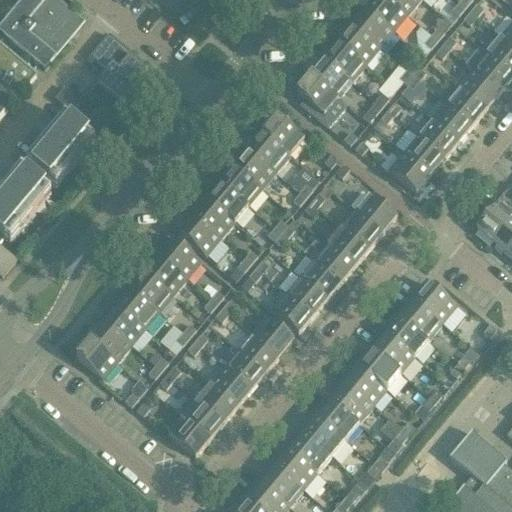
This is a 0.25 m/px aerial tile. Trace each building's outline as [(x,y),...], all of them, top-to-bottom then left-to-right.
[(66,38),(73,30),(76,33),(79,30),(70,23),(73,19),(66,13),(64,15),(55,7),(56,5),(49,0),(24,0),(0,29),(0,37),(45,74),(57,60),(55,59),(60,52),(59,50),(67,41),(69,42),(69,41),(66,38)] [(407,21),(381,0),(378,0),(366,14),(394,37),(407,21)] [(421,4),(416,0),(381,0),(407,21),(421,4)] [(465,13),(472,5),(465,0),(464,0),(458,7),(465,13)] [(458,21),(465,13),(458,7),(451,16),(458,21)] [(477,23),(483,14),(477,9),(470,17),(477,23)] [(394,37),(366,14),(352,31),(380,54),(394,37)] [(470,31),(477,23),(470,17),(463,25),(470,31)] [(511,27),(500,42),(511,51),(511,27)] [(366,71),(380,54),(352,31),(338,48),(366,71)] [(437,46),(444,38),(437,32),(431,40),(437,46)] [(121,107),(147,75),(126,58),(129,56),(109,39),(90,61),(107,75),(97,87),(121,107)] [(431,54),(437,46),(431,40),(424,49),(431,54)] [(449,56),(456,48),(449,42),(442,50),(449,56)] [(511,51),(500,42),(486,59),(511,80),(511,51)] [(20,99),(37,79),(0,47),(0,123),(11,110),(7,107),(16,96),(20,99)] [(366,71),(338,48),(325,64),(352,87),(366,71)] [(442,64),(449,56),(442,50),(435,58),(442,64)] [(511,83),(511,80),(486,59),(472,76),(500,98),(511,83)] [(352,87),(325,64),(311,81),(338,104),(352,87)] [(412,81),(419,73),(412,68),(405,76),(412,81)] [(419,87),(425,79),(419,73),(412,81),(419,87)] [(405,89),(412,81),(405,76),(399,84),(405,89)] [(500,98),(472,76),(458,92),(486,115),(500,98)] [(345,110),(338,104),(311,81),(296,98),(293,95),(289,100),(327,132),(345,110)] [(412,95),(419,87),(412,81),(405,89),(412,95)] [(81,106),(64,92),(55,103),(71,117),(81,106)] [(486,115),(458,92),(445,109),(472,131),(486,115)] [(382,112),(389,104),(382,99),(375,107),(382,112)] [(375,121),(382,112),(375,107),(368,115),(375,121)] [(394,122),(400,114),(394,108),(387,116),(394,122)] [(472,131),(445,109),(431,125),(458,148),(472,131)] [(387,130),(394,122),(387,116),(380,125),(387,130)] [(56,192),(95,146),(65,121),(26,167),(31,171),(41,179),(51,188),(56,192)] [(304,144),(277,122),(262,139),(290,162),(304,144)] [(445,164),(458,148),(431,125),(417,142),(445,164)] [(350,151),(357,143),(350,137),(343,146),(350,151)] [(290,162),(262,139),(248,156),(276,178),(290,162)] [(445,164),(417,142),(403,158),(430,181),(445,164)] [(361,161),(368,152),(361,147),(355,155),(361,161)] [(276,178),(248,156),(235,172),(262,195),(276,178)] [(430,181),(403,158),(389,176),(416,199),(430,181)] [(336,168),(335,163),(331,159),(324,168),(331,174),(336,168)] [(31,171),(25,177),(36,185),(41,179),(31,171)] [(342,184),(350,175),(346,171),(341,173),(336,179),(342,184)] [(262,195),(235,172),(221,189),(248,212),(262,195)] [(0,238),(10,247),(51,198),(46,194),(36,185),(25,177),(21,173),(0,198),(0,238)] [(41,179),(36,185),(46,194),(51,188),(41,179)] [(248,212),(221,189),(207,205),(234,228),(248,212)] [(306,204),(313,195),(306,190),(299,198),(306,204)] [(299,212),(306,204),(299,198),(293,206),(299,212)] [(317,213),(324,205),(317,199),(311,208),(317,213)] [(382,239),(397,222),(369,199),(355,216),(382,239)] [(234,228),(207,205),(193,222),(221,245),(234,228)] [(493,247),(511,224),(511,216),(499,206),(476,233),(493,247)] [(311,221),(317,213),(311,208),(304,216),(311,221)] [(382,239),(355,216),(341,233),(368,256),(382,239)] [(221,245),(193,222),(179,239),(206,262),(221,245)] [(510,261),(511,258),(511,224),(493,247),(510,261)] [(281,239),(287,230),(281,225),(274,233),(281,239)] [(287,244),(294,236),(287,230),(281,239),(287,244)] [(274,247),(281,239),(274,233),(267,241),(274,247)] [(354,272),(368,256),(341,233),(327,250),(354,272)] [(305,245),(295,237),(289,245),(298,252),(305,245)] [(281,252),(287,244),(281,239),(274,247),(281,252)] [(201,268),(174,245),(159,263),(186,285),(201,268)] [(340,289),(354,272),(327,250),(313,266),(340,289)] [(0,279),(2,281),(16,264),(7,256),(0,264),(0,279)] [(251,270),(257,262),(251,256),(244,264),(251,270)] [(173,301),(186,285),(159,263),(146,279),(173,301)] [(244,278),(251,270),(244,264),(237,273),(244,278)] [(262,280),(269,271),(262,266),(255,274),(262,280)] [(327,305),(340,289),(313,266),(299,283),(327,305)] [(255,288),(262,280),(255,274),(249,282),(255,288)] [(173,301),(146,279),(132,295),(159,318),(173,301)] [(327,305),(299,283),(286,299),(313,322),(327,305)] [(456,312),(429,289),(415,307),(442,329),(456,312)] [(159,318),(132,295),(118,312),(145,335),(159,318)] [(217,310),(224,302),(217,296),(210,305),(217,310)] [(313,322),(286,299),(271,316),(298,339),(313,322)] [(210,318),(217,310),(210,305),(203,313),(210,318)] [(228,320),(235,312),(228,306),(222,314),(228,320)] [(442,329),(415,307),(401,323),(428,346),(442,329)] [(145,335),(118,312),(104,329),(131,352),(145,335)] [(222,328),(228,320),(222,314),(215,322),(222,328)] [(279,362),(294,345),(266,322),(252,339),(279,362)] [(428,346),(401,323),(387,340),(414,363),(428,346)] [(131,352),(104,329),(90,345),(118,368),(131,352)] [(490,343),(496,335),(490,329),(483,338),(490,343)] [(189,343),(196,335),(189,330),(182,338),(189,343)] [(182,352),(189,343),(182,338),(176,346),(182,352)] [(201,353),(208,345),(201,339),(194,347),(201,353)] [(265,379),(279,362),(252,339),(238,356),(265,379)] [(414,363),(387,340),(373,356),(400,379),(414,363)] [(118,368),(90,345),(76,362),(103,385),(118,368)] [(194,361),(201,353),(194,347),(187,355),(194,361)] [(252,395),(265,379),(238,356),(224,373),(252,395)] [(400,379),(373,356),(359,373),(387,396),(400,379)] [(463,375),(470,367),(463,361),(456,369),(463,375)] [(162,377),(168,368),(162,363),(155,371),(162,377)] [(456,383),(463,375),(456,369),(449,378),(456,383)] [(155,385),(162,377),(155,371),(148,379),(155,385)] [(173,386),(180,378),(173,372),(166,381),(173,386)] [(238,412),(252,395),(224,373),(210,389),(238,412)] [(373,412),(387,396),(359,373),(345,389),(373,412)] [(166,394),(173,386),(166,381),(159,389),(166,394)] [(224,429),(238,412),(210,389),(196,406),(224,429)] [(373,412),(345,389),(332,406),(359,429),(373,412)] [(435,408),(442,401),(442,400),(435,395),(429,403),(435,408)] [(132,413),(139,404),(132,399),(125,407),(132,413)] [(428,417),(435,408),(429,403),(422,411),(428,417)] [(210,445),(224,429),(196,406),(183,422),(210,445)] [(359,429),(332,406),(318,423),(345,445),(359,429)] [(143,422),(150,414),(143,408),(136,417),(143,422)] [(195,462),(210,445),(183,422),(168,440),(195,462)] [(345,445),(318,423),(304,439),(331,462),(345,445)] [(408,441),(414,433),(408,428),(401,436),(408,441)] [(511,511),(511,433),(506,441),(511,445),(511,476),(504,469),(506,467),(471,438),(449,464),(475,485),(470,491),(466,488),(446,511),(511,511)] [(401,450),(408,441),(401,436),(394,444),(401,450)] [(317,479),(331,462),(304,439),(290,456),(317,479)] [(317,479),(290,456),(276,473),(303,496),(317,479)] [(380,475),(387,466),(380,461),(373,469),(380,475)] [(373,483),(380,475),(373,469),(366,477),(373,483)] [(289,511),(303,496),(276,473),(262,489),(289,511)] [(289,511),(262,489),(248,506),(255,511),(289,511)] [(352,508),(359,500),(352,494),(345,502),(352,508)] [(340,511),(348,511),(352,508),(345,502),(338,511),(340,511)]
